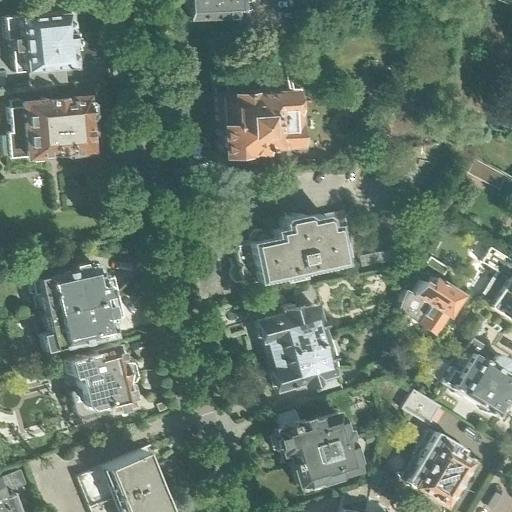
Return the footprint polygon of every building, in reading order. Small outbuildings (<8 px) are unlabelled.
[(234,15),(233,0),(184,0),(185,17),(234,15)] [(76,63),(74,43),(67,44),(66,33),(72,32),(70,12),(63,13),(63,12),(63,10),(61,11),(4,16),(6,37),(10,36),(13,69),(24,68),(26,82),(12,84),(14,96),(41,93),(40,86),(53,84),(62,84),(60,67),(67,66),(69,66),(69,65),(69,64),(76,63)] [(288,142),(286,119),(300,118),(298,88),(213,94),(217,155),(219,155),(224,157),(229,157),(233,155),(235,154),(239,154),(239,152),(251,152),(251,145),(272,144),(274,145),(278,146),(281,145),(284,143),(288,142)] [(83,139),(81,118),(85,118),(88,114),(87,102),(83,99),(80,99),(80,97),(46,99),(45,96),(40,96),(40,99),(22,100),(22,97),(10,98),(10,101),(7,101),(9,130),(5,130),(6,156),(24,154),(30,159),(39,159),(44,153),(62,152),(68,158),(76,157),(81,151),(84,151),(83,139)] [(350,257),(341,213),(321,217),(316,214),(302,217),(301,216),(297,213),(278,218),(275,222),(276,227),(267,229),(267,233),(264,233),(258,229),(251,230),(247,237),(248,240),(242,241),(242,242),(231,244),(234,259),(240,282),(240,283),(277,275),(277,276),(297,272),(296,271),(337,262),(336,260),(350,257)] [(511,261),(488,247),(478,261),(495,271),(477,300),(511,322),(511,261)] [(37,316),(113,296),(109,282),(108,276),(97,279),(96,278),(95,278),(95,277),(94,277),(91,264),(34,278),(39,301),(34,302),(37,316)] [(433,336),(457,296),(429,277),(425,283),(421,281),(416,282),(410,292),(411,294),(401,289),(394,309),(414,322),(413,324),(433,336)] [(272,352),(320,337),(310,305),(318,301),(312,283),(288,289),(294,309),(293,310),(291,302),(277,306),(280,313),(252,322),(258,339),(263,355),(272,352)] [(113,296),(37,316),(40,329),(36,330),(41,350),(108,334),(107,330),(105,323),(105,321),(105,320),(106,319),(106,318),(117,316),(113,296)] [(511,371),(511,366),(484,349),(485,348),(489,342),(511,356),(511,333),(483,316),(469,338),(463,348),(462,347),(450,367),(448,366),(438,383),(450,390),(450,393),(458,397),(461,396),(477,407),(477,408),(479,411),(485,414),(489,414),(492,416),(503,399),(504,397),(511,402),(511,379),(508,377),(511,371)] [(320,337),(272,352),(277,368),(267,370),(272,388),(298,380),(301,387),(315,383),(313,376),(330,371),(320,337)] [(128,374),(125,362),(120,359),(115,360),(114,356),(112,349),(111,343),(87,349),(88,352),(63,359),(67,375),(73,374),(76,387),(63,391),(70,413),(77,418),(98,412),(131,404),(130,400),(133,394),(131,385),(126,382),(125,379),(128,374)] [(426,425),(438,405),(410,388),(398,408),(426,425)] [(352,469),(343,440),(334,410),(306,418),(305,415),(291,419),(288,410),(270,416),(274,428),(270,429),(271,433),(266,435),(270,450),(276,448),(281,463),(285,462),(287,468),(288,467),(293,484),(298,483),(300,488),(314,484),(313,480),(352,469)] [(373,441),(372,432),(364,434),(366,442),(373,441)] [(440,505),(466,461),(455,454),(459,448),(432,432),(426,441),(422,438),(410,459),(415,462),(403,483),(440,505)] [(108,490),(149,474),(138,449),(98,466),(103,477),(104,481),(108,489),(108,490)] [(73,477),(78,487),(103,477),(98,466),(73,477)] [(20,511),(13,492),(2,496),(0,491),(0,488),(4,487),(6,490),(23,484),(18,469),(0,475),(2,481),(0,481),(0,511),(20,511)] [(164,511),(149,474),(108,490),(113,501),(117,511),(164,511)] [(373,486),(384,493),(392,482),(380,475),(373,486)] [(78,487),(83,499),(108,489),(104,481),(103,477),(78,487)] [(365,503),(368,483),(341,491),(340,505),(353,501),(355,507),(365,503)] [(365,503),(363,511),(380,511),(381,507),(384,509),(391,498),(384,493),(373,486),(368,483),(365,503)] [(113,501),(108,490),(108,489),(83,499),(88,511),(113,501)] [(88,511),(117,511),(113,501),(88,511)]
